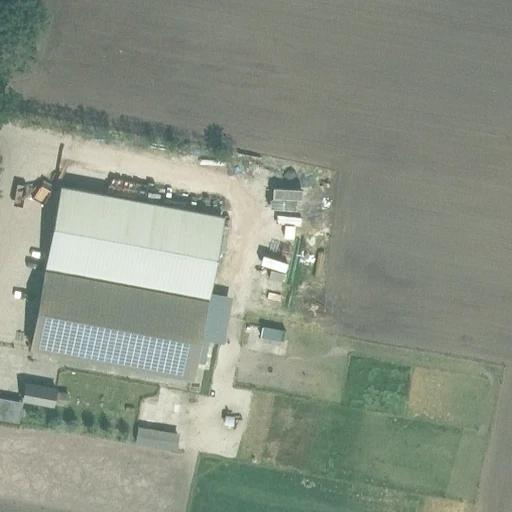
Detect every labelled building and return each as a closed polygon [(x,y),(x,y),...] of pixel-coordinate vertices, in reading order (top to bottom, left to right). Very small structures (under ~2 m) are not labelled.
[(288,176),(285,187),(324,194),(326,184),(288,176)] [(191,378),(222,215),(63,186),(32,348),(191,378)] [(281,236),(278,245),(303,254),(306,244),(281,236)] [(273,267),(269,278),(294,288),(299,277),(273,267)] [(267,303),(265,312),(289,319),(292,310),(267,303)] [(268,338),(291,338),(291,326),(268,326),(268,338)] [(26,383),(23,399),(53,405),(53,404),(56,392),(56,389),(26,383)] [(53,404),(65,407),(68,394),(56,392),(53,404)] [(1,396),(1,412),(22,413),(22,396),(1,396)] [(179,426),(155,422),(152,444),(176,448),(179,426)]
